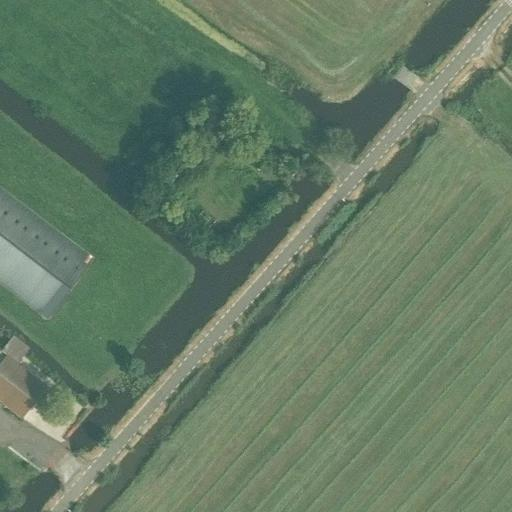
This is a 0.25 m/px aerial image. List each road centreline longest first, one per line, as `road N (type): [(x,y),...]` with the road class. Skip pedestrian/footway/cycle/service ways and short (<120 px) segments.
road 1 (unclassified): [(58,511),(511,5)]
road 2 (track): [(429,96),(296,0)]
